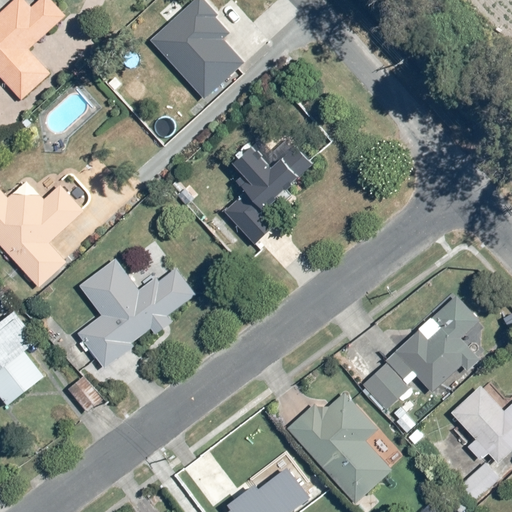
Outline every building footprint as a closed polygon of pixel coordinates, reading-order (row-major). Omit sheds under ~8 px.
[(67,14),(54,0),(39,0),(33,6),(27,0),(14,0),(0,13),(0,71),(23,98),(52,72),(30,47),(67,14)] [(278,130),(236,171),(231,175),(245,189),(223,210),(256,245),(278,223),(259,203),(263,199),(306,158),(278,130)] [(44,197),(28,179),(9,196),(0,186),(0,241),(40,286),(68,261),(50,241),(86,209),(61,181),(44,197)] [(163,278),(158,273),(142,288),(117,257),(82,285),(104,311),(78,332),(106,367),(155,327),(159,331),(174,319),(170,315),(198,292),(177,265),(163,278)] [(25,344),(39,334),(17,306),(0,318),(0,390),(10,403),(48,374),(28,348),(25,344)] [(421,375),(435,391),(464,363),(472,371),(485,359),(477,351),(438,310),(364,381),(388,406),(421,375)] [(86,374),(69,389),(89,411),(106,397),(86,374)] [(460,489),(472,502),(505,472),(497,464),(511,450),(511,405),(507,409),(484,384),(455,411),(479,436),(469,445),(487,465),(460,489)] [(378,427),(344,390),(325,407),(317,399),(288,425),(357,500),(393,468),(366,438),(378,427)] [(430,391),(412,409),(421,418),(439,401),(430,391)] [(395,411),(400,417),(396,421),(417,443),(427,434),(406,412),(404,410),(411,404),(407,400),(395,411)] [(294,463),(225,511),(291,511),(316,494),(294,463)] [(442,511),(429,499),(416,511),(442,511)]
